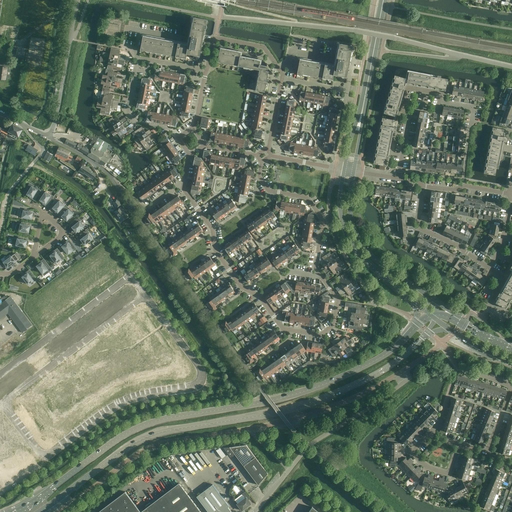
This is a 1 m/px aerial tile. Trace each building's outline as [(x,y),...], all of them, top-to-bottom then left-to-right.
[(200,56),(204,35),(207,20),(193,18),(188,46),(143,37),(140,50),(186,59),(187,54),(200,56)] [(118,31),(120,25),(108,23),(107,29),(118,31)] [(346,78),(351,54),(352,46),(339,44),(335,67),(300,60),(297,74),(333,80),(334,75),(346,78)] [(12,46),(10,62),(24,64),(25,59),(16,57),(17,47),(12,46)] [(114,59),(115,50),(111,49),(110,54),(103,52),(102,57),(104,57),(105,57),(114,59)] [(218,62),(226,64),(259,70),(255,91),(265,92),(268,72),(266,71),(267,66),(264,66),(264,62),(260,61),(240,57),(241,53),(220,49),(218,62)] [(115,50),(114,59),(125,61),(126,57),(119,55),(120,51),(115,50)] [(102,57),(100,57),(100,61),(108,63),(107,69),(113,70),(112,70),(112,68),(114,59),(105,57),(104,57),(102,57)] [(125,61),(114,59),(112,68),(116,69),(117,64),(124,66),(125,61)] [(102,80),(111,81),(113,72),(113,70),(107,69),(106,69),(105,75),(103,75),(102,80)] [(159,80),(161,71),(156,70),(155,74),(154,74),(152,76),(154,79),(159,80)] [(111,81),(122,83),(123,79),(116,78),(117,73),(113,72),(111,81)] [(437,77),(411,73),(409,72),(406,83),(431,88),(445,90),(447,79),(440,78),(441,76),(437,76),(437,77)] [(183,85),(186,82),(187,82),(185,80),(184,80),(185,76),(180,75),(178,84),(183,85)] [(399,107),(397,106),(402,89),(404,89),(405,86),(403,85),(405,79),(394,75),(384,113),(395,117),(396,110),(398,110),(399,107)] [(142,84),(151,86),(152,81),(149,77),(147,79),(147,80),(143,79),(142,84)] [(102,91),(109,92),(109,90),(111,81),(102,80),(100,79),(99,81),(101,82),(101,84),(103,84),(102,91)] [(122,83),(111,81),(109,90),(114,91),(114,87),(121,88),(122,83)] [(183,92),(192,94),(193,89),(190,88),(190,87),(188,84),(184,87),(183,92)] [(109,92),(102,91),(101,97),(98,97),(98,102),(107,103),(108,94),(109,92)] [(304,101),(306,92),(301,91),(300,95),(299,95),(296,97),(299,100),(304,101)] [(479,91),(477,100),(484,101),(485,98),(483,98),(484,92),(479,91)] [(107,103),(118,105),(119,101),(112,100),(113,95),(108,94),(107,103)] [(325,96),(323,105),(328,106),(332,103),(330,101),(329,101),(330,97),(325,96)] [(296,102),(294,99),(293,99),(291,100),(291,101),(287,101),(286,106),(295,107),(296,102)] [(107,103),(98,102),(97,106),(101,107),(100,114),(105,114),(104,115),(109,116),(109,113),(105,112),(107,103)] [(118,105),(107,103),(105,112),(109,113),(110,109),(117,110),(118,105)] [(148,105),(139,103),(138,108),(141,109),(141,110),(143,112),(147,110),(148,105)] [(328,113),(337,115),(338,110),(335,109),(335,108),(333,105),(329,108),(328,113)] [(189,112),(180,111),(179,116),(181,120),(184,118),(184,117),(188,117),(189,112)] [(502,116),(511,120),(511,117),(511,116),(510,116),(510,114),(504,111),(502,116)] [(151,122),(153,113),(148,112),(144,114),(146,117),(147,117),(146,121),(151,122)] [(179,121),(177,117),(172,116),(170,125),(175,126),(176,122),(177,123),(179,121)] [(507,128),(509,122),(510,123),(511,120),(502,116),(500,116),(498,121),(500,122),(499,125),(507,128)] [(111,132),(118,127),(113,119),(112,117),(108,120),(112,126),(108,128),(111,132)] [(118,127),(128,121),(125,117),(120,121),(117,117),(113,119),(118,127)] [(391,132),(396,133),(397,128),(392,127),(393,120),(382,118),(373,164),(380,165),(385,166),(386,159),(388,159),(388,156),(387,155),(391,132)] [(128,121),(118,127),(124,135),(124,134),(125,134),(127,136),(129,134),(127,132),(125,128),(130,124),(128,121)] [(210,124),(201,122),(200,127),(203,128),(203,129),(205,132),(209,129),(210,124)] [(22,130),(13,125),(9,132),(10,132),(9,135),(11,136),(10,137),(14,140),(15,138),(16,139),(17,136),(18,137),(22,130)] [(118,127),(111,132),(113,136),(117,133),(121,139),(125,136),(124,134),(124,135),(118,127)] [(138,129),(144,139),(152,134),(152,133),(150,131),(149,130),(145,132),(142,127),(138,129)] [(493,127),(492,131),(484,173),(495,176),(496,168),(498,169),(499,165),(497,165),(501,141),(506,142),(507,137),(502,136),(504,130),(493,127)] [(0,135),(0,136),(4,138),(3,139),(4,140),(9,132),(2,128),(0,131),(0,132),(2,133),(1,136),(0,135)] [(144,139),(138,129),(132,133),(136,139),(134,140),(135,142),(133,144),(134,146),(144,139)] [(154,132),(152,133),(152,134),(144,139),(149,146),(153,144),(151,140),(154,137),(155,139),(157,138),(155,134),(154,132)] [(214,142),(216,133),(211,132),(207,135),(209,137),(210,137),(209,141),(214,142)] [(262,134),(253,133),(252,138),(254,142),(257,140),(257,139),(261,139),(262,134)] [(90,151),(87,156),(98,163),(99,162),(105,165),(108,159),(103,155),(106,151),(108,148),(109,148),(111,146),(109,145),(90,134),(88,138),(92,141),(93,140),(96,141),(95,144),(90,151)] [(290,136),(281,134),(280,139),(284,140),(283,141),(285,143),(289,141),(290,136)] [(162,148),(169,142),(166,138),(159,143),(162,148)] [(87,156),(90,151),(84,147),(83,145),(80,143),(79,144),(78,145),(77,144),(67,139),(65,144),(75,148),(80,151),(87,156)] [(144,139),(134,146),(135,148),(138,146),(139,148),(143,145),(147,151),(151,148),(149,146),(144,139)] [(244,139),(242,148),(247,149),(248,145),(249,145),(252,143),(249,139),(244,139)] [(322,146),(324,149),(325,150),(327,148),(327,147),(331,148),(332,143),(323,141),(322,146)] [(162,148),(165,151),(172,146),(169,142),(162,148)] [(26,143),(23,148),(31,153),(35,156),(37,152),(38,150),(26,143)] [(294,153),(295,144),(290,143),(286,145),(288,148),(289,148),(289,152),(294,153)] [(165,151),(167,155),(175,150),(172,146),(165,151)] [(461,147),(452,146),(452,151),(456,152),(456,154),(459,154),(460,152),(461,152),(461,147)] [(314,147),(312,156),(317,157),(318,153),(319,154),(322,152),(319,148),(314,147)] [(70,163),(72,163),(71,165),(76,169),(79,166),(78,165),(79,164),(81,159),(77,157),(75,160),(72,159),(73,157),(69,156),(70,153),(65,150),(59,148),(55,156),(70,163)] [(167,155),(170,159),(178,154),(175,150),(167,155)] [(205,161),(210,162),(211,155),(212,155),(212,152),(207,151),(204,151),(203,157),(205,161)] [(47,152),(43,159),(49,162),(53,155),(47,152)] [(178,154),(170,159),(173,163),(178,164),(178,161),(177,160),(181,158),(178,154)] [(203,162),(201,158),(194,157),(194,160),(193,165),(195,166),(202,167),(203,162)] [(243,168),(247,165),(246,163),(244,163),(245,159),(240,158),(239,160),(240,160),(238,167),(239,167),(243,168)] [(96,176),(93,172),(82,165),(78,171),(86,174),(93,179),(96,176)] [(168,170),(174,178),(178,175),(176,172),(177,171),(177,168),(172,167),(168,170)] [(248,167),(245,170),(244,175),(250,176),(253,177),(254,172),(250,171),(250,170),(248,167)] [(164,173),(170,180),(174,178),(168,170),(164,173)] [(164,173),(161,176),(166,183),(170,180),(164,173)] [(161,176),(157,178),(162,186),(166,183),(161,176)] [(157,178),(153,181),(158,189),(162,186),(157,178)] [(153,181),(149,184),(154,191),(158,189),(153,181)] [(35,200),(40,190),(37,189),(37,190),(32,187),(33,185),(29,183),(26,189),(29,191),(27,194),(32,198),(32,199),(35,200)] [(145,187),(150,194),(154,191),(149,184),(145,187)] [(200,195),(201,186),(192,184),(191,192),(191,193),(200,195)] [(380,196),(381,187),(376,186),(376,188),(373,187),(372,194),(380,196)] [(145,187),(141,190),(146,197),(150,194),(145,187)] [(146,197),(141,190),(137,192),(142,200),(146,197)] [(54,197),(46,192),(40,200),(45,204),(44,205),(47,207),(54,197)] [(247,195),(237,193),(236,202),(244,203),(245,202),(247,195)] [(460,196),(455,195),(451,195),(450,200),(454,201),(454,204),(459,205),(460,196)] [(174,199),(179,207),(183,204),(178,196),(174,199)] [(121,205),(117,199),(113,203),(116,208),(121,205)] [(174,199),(170,202),(175,209),(176,209),(179,207),(174,199)] [(227,202),(234,213),(236,211),(234,209),(237,207),(231,200),(227,202)] [(59,215),(67,207),(64,205),(59,201),(53,208),(57,212),(57,213),(59,215)] [(280,211),(281,202),(276,201),(276,205),(275,205),(272,207),(275,210),(280,211)] [(170,202),(166,204),(171,212),(174,210),(176,213),(178,211),(176,209),(175,209),(170,202)] [(227,202),(224,205),(222,202),(221,204),(222,206),(223,205),(229,213),(231,211),(233,214),(234,213),(227,202)] [(166,204),(162,207),(168,215),(168,214),(171,212),(166,204)] [(223,205),(222,206),(219,208),(226,218),(228,217),(226,215),(229,213),(223,205)] [(300,205),(299,214),(304,215),(308,213),(306,210),(305,210),(305,206),(300,205)] [(67,207),(59,215),(61,218),(62,217),(67,221),(74,213),(67,207)] [(127,217),(120,207),(114,212),(121,222),(127,217)] [(162,207),(158,210),(164,218),(167,216),(168,218),(170,217),(168,214),(168,215),(162,207)] [(213,209),(214,211),(215,211),(221,219),(223,217),(225,219),(226,218),(219,208),(216,210),(215,208),(213,209)] [(25,211),(18,210),(17,216),(23,217),(23,218),(26,219),(27,218),(31,219),(32,216),(33,217),(34,213),(27,212),(27,210),(25,209),(25,211)] [(275,216),(270,209),(266,211),(271,219),(272,219),(275,216)] [(158,210),(154,213),(160,221),(161,220),(164,218),(158,210)] [(221,219),(215,211),(214,211),(211,214),(217,222),(221,219)] [(267,222),(270,220),(272,222),(274,221),(272,219),(271,219),(266,211),(262,214),(267,222)] [(151,215),(149,213),(145,216),(150,224),(154,221),(150,216),(151,215)] [(154,213),(151,215),(150,216),(154,221),(156,224),(159,221),(161,224),(162,222),(161,220),(160,221),(154,213)] [(262,214),(258,217),(263,225),(264,224),(267,222),(262,214)] [(304,222),(313,224),(314,219),(313,218),(314,215),(309,214),(305,217),(304,222)] [(258,217),(254,220),(260,228),(263,225),(264,228),(266,227),(264,224),(263,225),(258,217)] [(71,228),(72,228),(76,232),(84,226),(78,218),(69,226),(71,228)] [(256,230),(257,230),(260,228),(254,220),(250,223),(256,230)] [(22,224),(17,223),(15,230),(20,231),(20,232),(23,233),(24,232),(28,233),(29,230),(31,230),(31,227),(24,225),(24,223),(22,223),(22,224)] [(193,226),(200,236),(202,235),(200,233),(203,231),(197,223),(193,226)] [(255,231),(256,233),(258,232),(257,230),(256,230),(250,223),(246,226),(252,233),(255,231)] [(447,236),(451,228),(446,225),(442,233),(447,236)] [(193,226),(190,229),(189,226),(187,227),(188,230),(189,229),(195,237),(197,235),(199,238),(200,236),(193,226)] [(455,230),(451,228),(447,236),(452,238),(455,230)] [(188,230),(185,232),(193,242),(194,241),(193,239),(195,237),(189,229),(188,230)] [(493,235),(493,238),(494,239),(495,238),(496,235),(497,236),(498,231),(489,229),(488,234),(493,235)] [(243,233),(248,241),(249,240),(253,238),(247,230),(243,233)] [(408,230),(398,231),(398,237),(402,237),(403,239),(406,238),(405,234),(408,233),(408,230)] [(460,232),(455,230),(452,238),(456,240),(460,232)] [(81,240),(85,245),(93,239),(87,231),(78,238),(80,241),(81,240)] [(465,234),(461,242),(466,244),(469,238),(470,238),(471,234),(466,231),(465,234)] [(185,232),(182,234),(181,232),(179,233),(181,235),(182,235),(187,243),(190,241),(191,243),(193,242),(185,232)] [(416,239),(414,243),(416,243),(415,246),(420,248),(425,239),(422,238),(424,234),(420,232),(416,239)] [(465,234),(460,232),(456,240),(461,242),(465,234)] [(243,233),(239,236),(245,244),(248,242),(249,244),(251,243),(249,240),(248,241),(243,233)] [(181,235),(178,238),(185,248),(186,246),(185,244),(187,243),(182,235),(181,235)] [(496,240),(494,239),(493,238),(488,235),(485,239),(493,244),(496,240)] [(245,244),(239,236),(235,239),(241,247),(242,246),(245,244)] [(171,239),(173,241),(174,240),(179,248),(182,246),(183,249),(185,248),(178,238),(175,240),(173,237),(171,239)] [(425,239),(420,248),(426,251),(432,238),(430,237),(428,241),(425,239)] [(19,239),(12,238),(11,244),(17,245),(17,246),(20,247),(21,246),(25,247),(26,244),(27,245),(28,241),(21,240),(21,238),(19,238),(19,239)] [(432,238),(426,251),(431,253),(435,244),(432,243),(433,242),(432,241),(434,238),(432,238)] [(235,239),(231,242),(237,249),(240,247),(241,250),(243,248),(242,246),(241,247),(235,239)] [(490,249),(493,244),(485,239),(482,244),(490,249)] [(69,240),(66,242),(67,243),(62,247),(68,254),(73,251),(76,249),(69,240)] [(174,240),(173,241),(170,243),(171,246),(171,245),(177,253),(179,252),(177,250),(179,248),(174,240)] [(231,242),(229,243),(228,241),(226,242),(233,252),(234,252),(237,249),(231,242)] [(300,246),(303,250),(305,248),(305,247),(309,247),(310,242),(301,241),(300,246)] [(235,254),(234,252),(233,252),(226,242),(224,244),(225,246),(223,247),(229,255),(232,253),(234,255),(235,254)] [(291,246),(290,243),(288,245),(290,247),(291,246),(296,254),(300,251),(295,243),(291,246)] [(435,244),(431,253),(436,256),(439,248),(437,247),(438,246),(435,244)] [(487,253),(490,249),(482,244),(479,248),(482,250),(480,252),(485,255),(486,253),(487,253)] [(167,248),(173,256),(177,253),(171,245),(171,246),(167,248)] [(290,247),(287,249),(294,259),(295,258),(294,256),(296,254),(291,246),(290,247)] [(439,248),(436,256),(441,258),(445,249),(442,248),(442,249),(439,248)] [(50,256),(57,264),(62,260),(64,258),(57,249),(54,251),(55,252),(50,256)] [(280,250),(282,252),(283,252),(288,260),(291,258),(292,260),(294,259),(287,249),(284,251),(282,249),(280,250)] [(445,249),(441,258),(446,260),(450,253),(447,252),(448,250),(445,249)] [(8,259),(4,262),(6,265),(4,266),(6,268),(12,264),(13,265),(15,264),(14,263),(18,259),(20,257),(17,252),(14,254),(10,257),(10,256),(7,259),(8,259)] [(282,252),(279,255),(286,265),(287,264),(286,261),(288,260),(283,252),(282,252)] [(340,259),(337,255),(335,252),(331,255),(329,252),(326,255),(332,264),(340,259)] [(450,253),(446,260),(452,263),(453,260),(455,261),(457,257),(455,256),(456,254),(453,253),(452,254),(450,253)] [(279,255),(276,257),(274,254),(272,256),(274,258),(275,257),(280,265),(283,264),(284,266),(286,265),(279,255)] [(321,269),(323,271),(325,269),(325,270),(332,264),(326,255),(322,258),(326,263),(322,266),(323,267),(321,269)] [(205,260),(211,268),(215,265),(210,257),(205,260)] [(275,257),(274,258),(271,260),(276,268),(280,265),(275,257)] [(456,263),(454,267),(458,270),(463,263),(461,262),(462,260),(459,259),(457,257),(455,261),(456,263)] [(260,259),(261,261),(262,261),(268,268),(272,266),(266,258),(263,260),(262,258),(260,259)] [(42,263),(37,266),(42,274),(44,276),(49,272),(52,270),(44,259),(41,262),(42,263)] [(115,259),(109,264),(112,267),(111,268),(113,271),(114,271),(117,274),(123,269),(115,259)] [(332,264),(339,274),(347,268),(343,262),(342,262),(340,259),(332,264)] [(208,270),(211,268),(205,260),(202,263),(207,271),(208,270)] [(261,261),(258,263),(266,273),(267,272),(266,270),(268,268),(262,261),(261,261)] [(203,273),(206,271),(208,274),(210,272),(208,270),(207,271),(202,263),(198,266),(203,273)] [(258,263),(255,266),(260,274),(262,272),(264,275),(266,273),(258,263)] [(463,263),(458,270),(463,273),(469,265),(466,263),(465,264),(463,263)] [(339,274),(332,264),(325,270),(325,269),(323,271),(328,278),(330,276),(328,273),(331,271),(334,274),(335,273),(337,276),(339,274)] [(463,273),(468,276),(475,266),(473,265),(471,267),(469,265),(463,273)] [(497,296),(499,297),(495,303),(505,309),(511,296),(511,265),(509,269),(511,271),(511,273),(508,280),(501,294),(499,293),(497,296)] [(198,266),(194,268),(199,276),(200,275),(203,273),(198,266)] [(260,274),(255,266),(254,267),(251,269),(258,279),(259,278),(258,276),(260,274)] [(468,276),(473,280),(478,272),(476,270),(477,268),(477,267),(475,266),(468,276)] [(194,268),(190,271),(194,277),(195,279),(198,277),(200,279),(202,278),(200,275),(199,276),(194,268)] [(190,271),(188,269),(184,272),(190,280),(194,277),(190,271)] [(251,269),(248,271),(246,269),(244,270),(246,272),(247,272),(252,280),(255,278),(256,280),(258,279),(251,269)] [(23,277),(28,285),(33,281),(34,282),(36,280),(29,270),(27,272),(27,273),(23,277)] [(98,272),(92,276),(100,287),(106,282),(103,278),(104,278),(102,275),(101,275),(98,272)] [(252,280),(247,272),(246,272),(243,275),(248,282),(252,280)] [(478,272),(473,280),(477,283),(482,276),(480,274),(481,273),(478,272)] [(347,285),(356,279),(355,277),(353,278),(352,276),(348,279),(344,273),(340,276),(342,278),(347,285)] [(482,276),(477,283),(482,286),(484,284),(485,285),(489,280),(487,279),(488,278),(485,276),(484,277),(482,276)] [(338,292),(347,285),(342,278),(338,280),(341,284),(335,288),(338,292)] [(359,287),(356,282),(358,281),(356,279),(347,285),(353,295),(357,292),(355,289),(359,287)] [(87,280),(81,285),(83,289),(82,289),(85,292),(86,292),(88,295),(94,290),(87,280)] [(286,281),(280,286),(286,294),(293,289),(295,289),(296,283),(286,281)] [(225,287),(232,297),(234,296),(232,294),(235,292),(229,284),(225,287)] [(315,285),(314,294),(319,295),(322,292),(321,290),(320,290),(320,285),(315,285)] [(347,285),(338,292),(340,296),(346,292),(348,296),(349,295),(350,297),(353,295),(347,285)] [(280,286),(276,289),(282,296),(283,296),(286,294),(280,286)] [(220,291),(217,293),(224,303),(226,302),(224,300),(227,298),(221,290),(222,289),(220,287),(218,288),(220,291)] [(225,287),(222,289),(221,290),(227,298),(229,296),(230,298),(232,297),(225,287)] [(276,289),(272,291),(278,299),(279,301),(282,299),(283,299),(284,298),(283,296),(282,296),(276,289)] [(272,291),(268,294),(274,302),(275,301),(278,299),(272,291)] [(70,293),(64,298),(71,308),(74,306),(74,305),(77,303),(75,300),(76,299),(73,296),(72,297),(70,293)] [(216,305),(219,303),(213,296),(214,295),(212,293),(211,294),(212,296),(209,299),(211,301),(213,304),(216,308),(218,307),(216,305)] [(217,293),(214,295),(213,296),(219,303),(221,302),(223,304),(224,303),(217,293)] [(268,294),(264,297),(270,304),(270,305),(271,304),(273,303),(275,305),(277,304),(275,301),(274,302),(268,294)] [(319,302),(328,303),(329,298),(325,298),(325,296),(324,294),(320,297),(319,302)] [(32,326),(10,297),(8,298),(5,295),(0,299),(0,319),(8,313),(22,333),(32,326)] [(216,308),(213,304),(211,301),(207,304),(212,311),(216,308)] [(58,302),(52,306),(55,310),(54,311),(56,314),(57,313),(60,316),(66,312),(58,302)] [(357,330),(359,319),(361,307),(361,305),(348,303),(348,305),(349,306),(350,306),(351,306),(356,307),(355,313),(351,313),(349,322),(348,328),(357,330)] [(255,304),(250,307),(256,315),(260,312),(255,304)] [(252,318),(253,317),(256,315),(250,307),(247,310),(252,318)] [(359,319),(368,320),(369,316),(364,315),(366,308),(361,307),(359,319)] [(143,308),(134,315),(139,321),(143,317),(144,317),(144,316),(148,314),(143,308)] [(247,310),(243,312),(248,320),(251,318),(253,321),(255,319),(253,317),(252,318),(247,310)] [(327,313),(317,311),(316,316),(319,320),(322,318),(322,317),(326,318),(327,313)] [(244,323),(245,322),(248,320),(243,312),(239,315),(244,323)] [(289,323),(291,313),(282,312),(281,320),(282,321),(289,323)] [(41,315),(35,319),(43,329),(49,325),(47,321),(48,321),(45,318),(44,318),(41,315)] [(239,315),(235,318),(240,326),(243,324),(245,326),(247,325),(245,322),(244,323),(239,315)] [(310,316),(308,326),(313,327),(314,322),(315,323),(318,321),(315,317),(310,316)] [(237,328),(240,326),(235,318),(231,321),(237,329),(237,328)] [(368,320),(359,319),(357,330),(362,331),(363,324),(367,325),(368,320)] [(227,323),(226,321),(221,324),(227,332),(231,329),(227,324),(227,323)] [(231,321),(227,323),(227,324),(231,329),(232,332),(236,329),(237,332),(239,330),(237,328),(237,329),(231,321)] [(116,330),(123,339),(128,335),(121,326),(116,330)] [(156,328),(147,335),(150,340),(160,333),(156,328)] [(114,332),(111,334),(118,343),(123,339),(116,330),(114,331),(113,332),(114,332)] [(279,339),(279,338),(274,331),(270,334),(277,344),(279,343),(277,341),(279,339)] [(160,333),(150,340),(154,346),(164,339),(160,334),(160,333)] [(265,337),(262,340),(269,350),(271,349),(269,346),(271,345),(266,337),(267,336),(265,334),(263,335),(265,337)] [(266,337),(271,345),(274,343),(275,345),(277,344),(270,334),(267,336),(266,337)] [(334,339),(340,347),(349,340),(346,337),(341,340),(338,337),(334,339)] [(103,338),(97,343),(104,352),(110,348),(103,338)] [(340,347),(345,354),(349,352),(351,350),(348,346),(354,342),(351,338),(349,340),(340,347)] [(257,343),(254,345),(261,355),(263,354),(261,352),(264,350),(258,342),(259,342),(257,339),(255,341),(257,343)] [(340,347),(334,339),(331,342),(333,346),(328,350),(330,353),(340,347)] [(258,342),(264,350),(266,349),(268,351),(269,350),(262,340),(259,342),(258,342)] [(306,351),(311,352),(312,342),(308,342),(307,346),(306,345),(303,347),(306,351)] [(296,346),(302,354),(303,353),(306,351),(303,347),(300,343),(296,346)] [(251,347),(249,345),(248,346),(249,349),(246,351),(248,353),(254,361),(255,360),(254,357),(256,356),(250,348),(251,347)] [(254,345),(251,347),(250,348),(256,356),(258,354),(260,356),(261,355),(254,345)] [(298,357),(301,354),(303,357),(304,356),(303,353),(302,354),(296,346),(292,349),(298,357)] [(345,354),(340,347),(330,353),(333,357),(339,353),(341,357),(345,354)] [(85,353),(84,353),(91,362),(97,358),(90,349),(85,353)] [(292,349),(288,352),(294,359),(295,359),(298,357),(292,349)] [(295,362),(297,361),(295,359),(294,359),(288,352),(284,354),(290,362),(291,364),(294,362),(295,362)] [(79,357),(86,366),(91,362),(84,353),(79,357)] [(244,356),(249,364),(254,361),(248,353),(244,356)] [(284,354),(280,357),(286,365),(287,364),(290,362),(284,354)] [(282,368),(285,366),(287,368),(289,367),(287,364),(286,365),(280,357),(277,360),(282,368)] [(282,368),(277,360),(273,363),(278,371),(279,370),(282,368)] [(71,363),(66,366),(73,376),(78,372),(71,363)] [(273,363),(269,366),(274,373),(277,371),(279,374),(281,372),(279,370),(278,371),(273,363)] [(170,364),(169,364),(171,375),(174,374),(179,374),(178,366),(170,367),(170,364)] [(186,365),(178,366),(179,374),(187,373),(187,369),(187,368),(186,365)] [(65,367),(60,371),(68,380),(73,376),(66,366),(65,367)] [(271,375),(274,373),(269,366),(265,368),(270,376),(271,375)] [(265,368),(261,371),(265,377),(266,379),(270,377),(271,379),(273,378),(271,375),(270,376),(265,368)] [(265,377),(261,371),(260,369),(255,372),(261,380),(265,377)] [(125,372),(128,382),(134,381),(131,370),(125,372)] [(125,372),(119,374),(121,379),(119,379),(121,384),(124,383),(124,384),(128,382),(125,372)] [(111,377),(116,387),(121,385),(121,384),(119,379),(121,379),(119,374),(117,375),(111,377)] [(457,375),(454,384),(460,386),(463,377),(457,375)] [(53,377),(48,380),(55,390),(60,386),(53,377)] [(111,377),(106,381),(112,390),(116,387),(111,377)] [(460,386),(466,388),(468,379),(463,377),(460,386)] [(474,380),(468,379),(466,388),(471,390),(474,380)] [(47,381),(42,385),(49,394),(55,390),(48,380),(47,381)] [(479,382),(474,380),(471,390),(477,391),(479,382)] [(101,384),(107,393),(112,390),(106,381),(101,384)] [(485,384),(479,382),(477,391),(482,393),(485,384)] [(101,384),(96,387),(103,396),(107,393),(101,384)] [(490,385),(485,384),(482,393),(487,395),(490,385)] [(487,395),(493,396),(496,387),(490,385),(487,395)] [(92,390),(99,399),(103,396),(96,387),(92,390)] [(501,389),(496,387),(493,396),(498,398),(501,389)] [(501,389),(498,398),(504,400),(507,390),(501,389)] [(92,390),(88,394),(94,402),(95,402),(98,399),(98,400),(99,399),(92,390)] [(88,394),(83,397),(90,406),(90,405),(94,403),(94,402),(88,394)] [(83,397),(79,400),(86,409),(90,406),(83,397)] [(451,403),(456,405),(460,406),(462,400),(453,398),(451,403)] [(31,399),(22,405),(26,410),(34,403),(31,399)] [(75,403),(81,412),(86,409),(79,400),(75,403)] [(34,403),(26,410),(29,414),(38,407),(37,407),(34,403)] [(75,403),(70,407),(77,415),(81,412),(81,413),(81,412),(75,403)] [(451,403),(449,409),(458,412),(460,406),(456,405),(451,403)] [(426,409),(436,419),(438,417),(435,414),(438,412),(429,404),(429,405),(430,406),(426,409)] [(38,407),(29,414),(32,418),(32,417),(32,418),(41,411),(38,407)] [(70,407),(66,410),(73,419),(73,418),(77,416),(76,415),(77,415),(70,407)] [(483,413),(492,417),(494,412),(485,408),(483,413)] [(436,419),(426,409),(423,413),(422,412),(421,412),(429,420),(432,418),(434,421),(436,419)] [(449,409),(447,414),(457,417),(458,412),(449,409)] [(66,410),(62,413),(69,422),(73,419),(66,410)] [(41,411),(32,418),(33,418),(32,418),(35,422),(44,415),(41,411)] [(429,420),(421,412),(421,413),(422,414),(418,418),(428,427),(430,425),(427,423),(429,420)] [(62,413),(57,417),(64,425),(68,422),(69,422),(62,413)] [(483,413),(481,419),(490,422),(492,417),(483,413)] [(455,422),(456,420),(457,417),(447,414),(446,420),(455,422)] [(44,415),(35,422),(38,426),(47,420),(44,416),(44,415)] [(60,420),(51,427),(55,432),(62,427),(64,425),(57,417),(60,420)] [(428,427),(418,418),(415,421),(414,420),(413,421),(421,429),(424,426),(426,429),(428,427)] [(488,428),(490,422),(481,419),(479,424),(488,428)] [(47,420),(38,426),(41,430),(50,424),(47,420)] [(455,422),(446,420),(444,425),(453,428),(455,422)] [(421,429),(413,421),(414,422),(410,426),(420,435),(422,433),(419,431),(421,429)] [(0,462),(1,464),(15,454),(14,452),(20,448),(0,422),(0,434),(9,448),(0,454),(0,462)] [(50,424),(41,430),(47,438),(55,432),(51,427),(47,430),(45,428),(50,424)] [(479,424),(477,429),(486,433),(488,428),(479,424)] [(440,430),(439,432),(439,433),(445,435),(446,432),(452,434),(453,428),(444,425),(442,430),(440,430)] [(420,435),(410,426),(407,430),(406,429),(405,429),(414,437),(416,435),(418,437),(420,435)] [(414,437),(405,429),(406,430),(403,434),(412,443),(414,441),(411,439),(414,437)] [(483,438),(486,433),(477,429),(474,434),(483,438)] [(410,445),(412,444),(412,443),(403,434),(399,438),(398,437),(397,437),(405,445),(408,443),(410,445)] [(482,447),(483,447),(484,444),(481,443),(483,438),(474,434),(472,440),(478,442),(477,445),(482,447)] [(511,438),(504,436),(502,442),(511,444),(511,442),(511,438)] [(386,449),(397,449),(397,446),(401,446),(401,443),(399,443),(399,441),(396,438),(388,438),(387,439),(387,442),(388,443),(388,448),(386,448),(386,449)] [(502,442),(500,447),(510,450),(511,444),(502,442)] [(255,457),(246,445),(224,448),(231,457),(235,454),(243,466),(255,457)] [(496,452),(495,455),(501,457),(502,454),(508,456),(510,450),(500,447),(499,452),(496,452)] [(401,457),(401,455),(388,455),(388,460),(386,460),(390,461),(390,464),(389,464),(389,467),(395,467),(399,463),(397,461),(397,457),(401,457)] [(475,459),(465,456),(464,459),(460,458),(460,460),(472,464),(474,459),(475,460),(475,459)] [(176,467),(169,457),(167,459),(174,468),(176,467)] [(258,485),(268,474),(255,457),(243,466),(258,485)] [(402,469),(412,460),(410,458),(407,461),(405,458),(397,466),(398,467),(399,466),(402,469)] [(405,474),(413,467),(411,464),(414,462),(412,460),(402,469),(406,473),(405,474)] [(461,467),(472,470),(471,469),(472,464),(460,460),(459,463),(462,464),(461,467)] [(494,465),(493,468),(495,469),(493,475),(502,478),(505,473),(499,470),(500,468),(494,465)] [(410,477),(420,468),(418,466),(415,469),(413,467),(405,474),(405,475),(407,474),(410,477)] [(456,471),(469,475),(470,470),(472,471),(472,470),(461,467),(460,470),(457,469),(456,471)] [(420,468),(410,477),(414,481),(412,482),(413,483),(421,475),(419,473),(421,470),(420,468)] [(456,471),(455,474),(459,475),(458,478),(469,481),(469,480),(467,480),(469,475),(456,471)] [(427,488),(431,475),(428,474),(427,478),(424,477),(423,482),(420,481),(415,489),(421,491),(422,486),(427,488)] [(432,491),(435,480),(432,479),(434,476),(431,475),(427,488),(432,489),(431,491),(432,491)] [(500,484),(502,478),(493,475),(491,480),(500,484)] [(438,491),(442,479),(439,478),(438,481),(435,480),(432,491),(433,491),(433,490),(438,491)] [(442,479),(438,491),(443,493),(442,494),(443,494),(447,484),(443,483),(444,479),(442,479)] [(498,489),(500,484),(491,480),(489,485),(498,489)] [(458,487),(464,497),(464,496),(463,495),(468,493),(462,481),(459,482),(461,485),(458,487)] [(150,511),(200,511),(179,483),(147,507),(150,511)] [(231,511),(228,507),(229,506),(213,485),(196,497),(207,511),(231,511)] [(454,485),(452,486),(458,498),(462,496),(463,497),(464,497),(458,487),(456,488),(454,485)] [(489,485),(487,490),(496,494),(498,495),(500,490),(498,489),(489,485)] [(445,491),(444,495),(446,496),(450,503),(453,501),(453,502),(454,502),(459,499),(458,498),(452,486),(449,488),(451,491),(448,492),(445,491)] [(494,499),(496,494),(487,490),(485,496),(494,499)] [(140,511),(125,492),(100,511),(150,511),(147,507),(140,511)] [(251,499),(245,492),(242,494),(245,498),(241,502),(239,502),(238,503),(238,504),(237,504),(242,511),(251,504),(248,500),(251,499)] [(485,496),(482,501),(491,505),(494,499),(485,496)] [(491,505),(482,501),(480,506),(490,511),(493,505),(491,505)]
